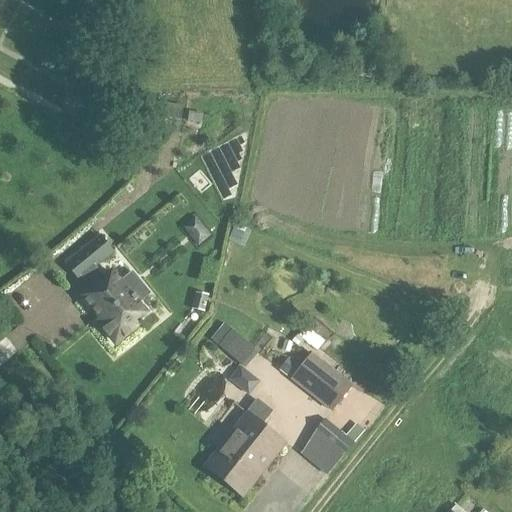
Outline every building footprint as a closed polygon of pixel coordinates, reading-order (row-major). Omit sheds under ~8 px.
[(205,232),(193,242),(197,248),(210,238),(205,232)] [(79,282),(82,279),(92,291),(83,299),(101,320),(98,323),(116,344),(134,329),(131,326),(146,314),(136,302),(138,301),(135,297),(133,299),(113,274),(105,281),(95,268),(113,254),(100,238),(66,266),(79,282)] [(205,313),(209,298),(198,295),(194,310),(205,313)] [(219,347),(242,366),(254,351),(232,332),(219,347)] [(302,369),(292,381),(332,412),(352,387),(312,356),(302,369)] [(289,359),(280,371),(292,381),(302,369),(289,359)] [(248,415),(206,469),(243,498),(285,445),(262,427),(272,414),(257,403),(248,415)] [(354,445),(324,420),(314,432),(344,457),(354,445)]
